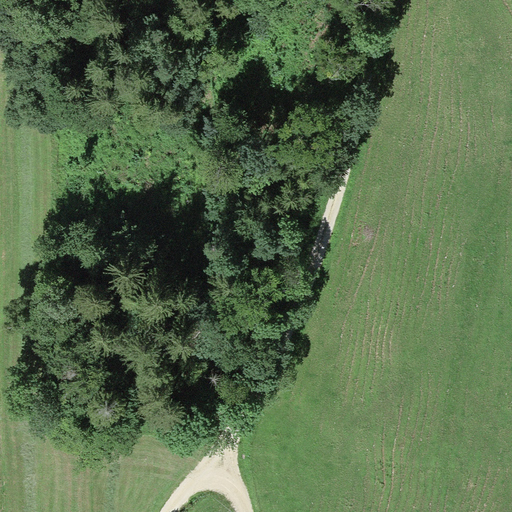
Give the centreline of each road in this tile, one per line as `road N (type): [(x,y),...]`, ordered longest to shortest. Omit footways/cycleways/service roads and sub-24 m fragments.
road 1 (track): [(170,511),(213,465),(312,273),(375,0)]
road 2 (track): [(172,0),(221,302),(213,465),(233,487),(240,511)]
